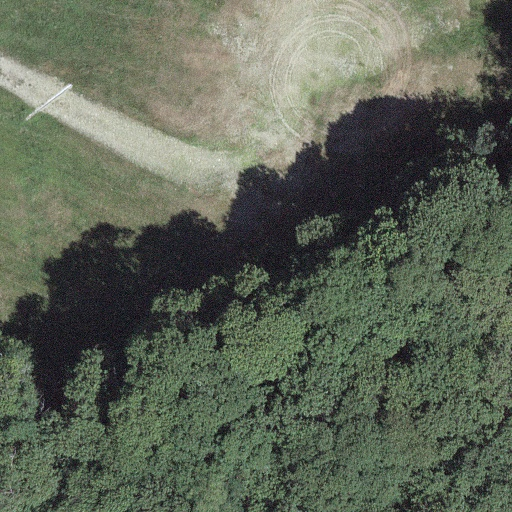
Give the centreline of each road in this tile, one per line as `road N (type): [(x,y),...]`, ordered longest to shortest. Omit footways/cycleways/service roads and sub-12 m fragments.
road 1 (track): [(310,0),(302,65),(272,135),(248,156),(222,164),(144,149)]
road 2 (track): [(144,149),(0,71)]
